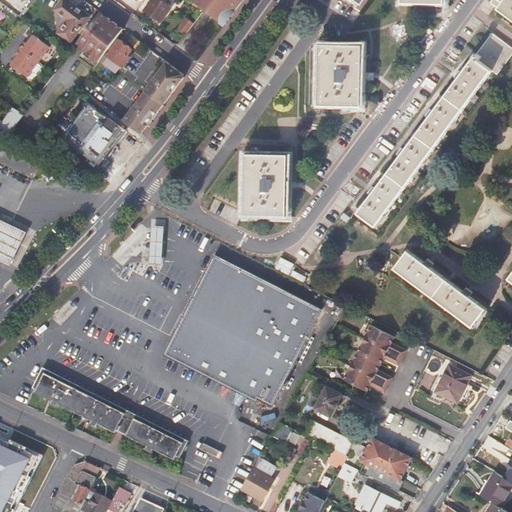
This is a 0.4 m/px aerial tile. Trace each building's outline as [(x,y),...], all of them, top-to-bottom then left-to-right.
[(171,8),(159,0),(153,0),(146,10),(161,22),(171,8)] [(196,0),(227,23),(244,0),(196,0)] [(504,0),(492,0),(490,3),(495,7),(496,8),(498,9),(504,0)] [(511,0),(504,0),(498,9),(511,19),(511,0)] [(85,23),(60,4),(51,16),(64,26),(55,38),(67,47),(85,23)] [(102,59),(113,44),(124,30),(100,12),(78,44),(85,50),(79,58),(94,69),(102,59)] [(180,27),(187,33),(196,22),(188,16),(180,27)] [(371,196),(359,213),(377,227),(492,71),(497,75),(511,54),(511,47),(492,33),(462,74),(459,71),(454,78),(457,80),(434,112),(431,109),(426,116),(429,119),(405,151),(401,149),(397,155),(400,158),(376,190),(373,188),(369,194),(371,196)] [(28,44),(26,42),(21,49),(39,62),(50,47),(34,35),(28,44)] [(105,60),(116,46),(113,44),(102,59),(105,60)] [(364,107),(365,46),(321,45),(321,106),(364,107)] [(122,65),(129,56),(116,46),(105,60),(120,73),(124,66),(122,65)] [(12,66),(28,77),(39,62),(21,49),(16,55),(18,57),(12,66)] [(184,75),(167,62),(146,91),(146,92),(123,120),(141,134),(185,79),(184,75)] [(4,94),(21,105),(32,87),(15,76),(4,94)] [(98,165),(125,131),(88,104),(62,139),(98,165)] [(0,130),(10,136),(24,116),(11,107),(1,120),(0,119),(0,130)] [(288,217),(290,156),(247,156),(245,216),(288,217)] [(27,233),(0,219),(0,261),(10,266),(27,233)] [(168,223),(155,223),(153,260),(166,260),(168,223)] [(395,269),(474,328),(488,310),(470,297),(473,294),(466,289),(464,292),(432,268),(434,265),(428,260),(425,263),(409,251),(395,269)] [(322,310),(221,258),(193,313),(178,342),(171,356),(272,407),(322,310)] [(186,310),(171,339),(178,342),(193,313),(186,310)] [(395,337),(371,325),(358,352),(381,364),(385,355),(389,356),(387,359),(399,366),(406,351),(395,345),(393,348),(390,346),(395,337)] [(379,375),(376,374),(381,364),(358,352),(344,378),(368,390),(372,382),(375,384),(373,386),(385,393),(393,378),(381,372),(379,375)] [(457,401),(470,376),(449,365),(435,391),(457,401)] [(306,376),(318,383),(322,376),(310,370),(306,376)] [(98,424),(115,432),(116,430),(125,413),(43,372),(34,391),(51,400),(49,404),(57,408),(59,404),(91,420),(89,424),(96,428),(98,424)] [(327,387),(315,409),(330,417),(342,395),(327,387)] [(354,443),(287,409),(280,422),(293,429),(336,451),(347,456),(354,443)] [(121,432),(125,434),(133,417),(129,415),(125,413),(116,430),(121,432)] [(175,460),(184,443),(133,417),(125,434),(147,445),(145,448),(152,452),(154,449),(175,460)] [(293,429),(280,422),(272,435),(286,443),(293,429)] [(511,449),(490,436),(486,443),(509,457),(511,452),(511,449)] [(371,466),(367,475),(399,491),(403,482),(401,481),(412,459),(374,439),(363,461),(371,466)] [(0,511),(15,511),(14,511),(22,495),(25,496),(33,479),(31,478),(40,459),(12,444),(10,447),(0,441),(0,511)] [(339,464),(343,467),(345,464),(348,457),(347,456),(336,451),(334,454),(337,456),(335,459),(340,462),(339,464)] [(194,463),(203,468),(207,460),(198,456),(194,463)] [(80,511),(81,511),(93,489),(102,471),(85,463),(76,467),(68,482),(79,487),(72,501),(69,500),(62,511),(80,511)] [(338,476),(351,483),(358,470),(345,464),(343,467),(338,476)] [(275,479),(254,468),(242,489),(263,501),(275,479)] [(481,496),(495,504),(501,508),(511,489),(511,482),(497,473),(481,496)] [(95,495),(97,491),(93,489),(81,511),(83,511),(107,511),(112,503),(95,495)] [(131,495),(120,489),(112,503),(107,511),(118,511),(122,506),(125,507),(131,495)] [(397,509),(400,503),(373,489),(365,507),(374,511),(381,511),(386,503),(397,509)] [(300,510),(298,511),(319,511),(325,501),(309,493),(304,501),(302,500),(298,509),(300,510)] [(163,511),(165,511),(141,499),(133,511),(163,511)]
